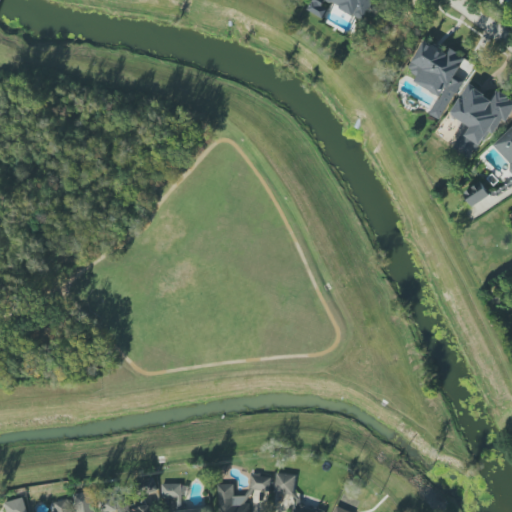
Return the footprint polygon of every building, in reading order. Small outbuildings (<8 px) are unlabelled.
[(313,0),(309,11),(320,17),(327,2),(363,19),(372,0),(313,0)] [(438,95),(428,114),(440,120),(461,83),(454,79),(466,57),(451,49),(448,54),(424,41),(407,71),(417,77),(414,82),(438,95)] [(474,162),(511,100),(511,99),(497,90),(492,98),(468,84),(450,114),(468,126),(454,150),(474,162)] [(511,128),(493,147),(511,167),(511,128)] [(464,191),(471,207),(490,197),(482,182),(464,191)] [(275,493),(294,495),(296,475),(277,473),(275,493)] [(251,490),(270,491),(271,477),(251,476),(251,490)] [(141,497),(158,490),(153,477),(136,484),(141,497)] [(182,484),(162,484),(163,499),(174,499),(175,510),(182,509),(182,484)] [(218,485),(218,511),(250,511),(250,496),(235,496),(234,484),(218,485)] [(77,511),(95,511),(94,491),(75,494),(77,511)] [(294,494),(291,511),(322,511),(323,509),(299,506),(301,495),(294,494)] [(152,511),(152,506),(129,509),(127,497),(106,499),(107,511),(119,509),(119,511),(152,511)] [(26,511),(24,498),(4,502),(6,511),(26,511)] [(56,511),(71,511),(69,499),(54,502),(56,511)]
